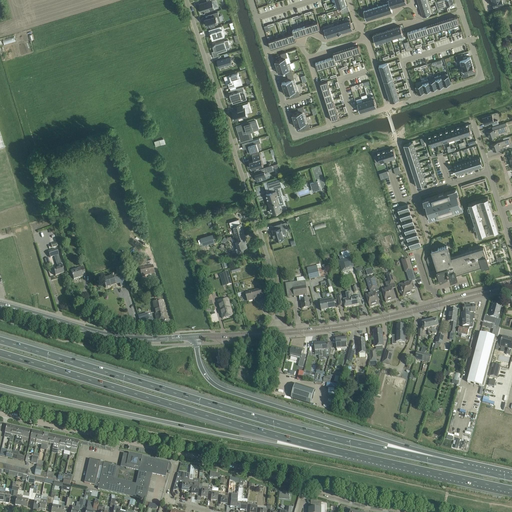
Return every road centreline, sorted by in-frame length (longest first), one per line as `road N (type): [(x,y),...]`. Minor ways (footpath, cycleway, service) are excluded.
road 1 (motorway): [(462,466),(263,419),(0,340)]
road 2 (motorway): [(0,353),(343,452)]
road 3 (motorway): [(0,385),(343,452)]
road 4 (residential): [(186,0),(268,260),(277,332)]
road 5 (motorway): [(462,466),(220,387),(201,369),(194,336)]
road 6 (track): [(252,452),(511,506)]
road 7 (secondary): [(194,336),(124,338),(0,305)]
road 8 (residential): [(178,454),(0,413)]
road 9 (motorway): [(343,452),(511,489)]
road 10 (residential): [(388,107),(479,76),(461,11)]
road 11 (tertiary): [(277,332),(438,304)]
road 12 (residential): [(305,486),(178,454)]
road 13 (residential): [(267,52),(293,134),(328,126)]
